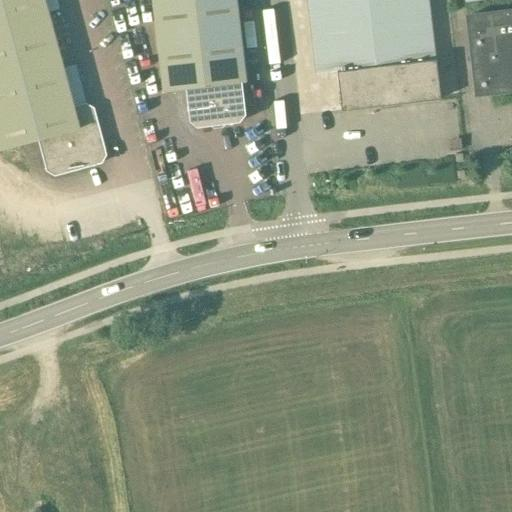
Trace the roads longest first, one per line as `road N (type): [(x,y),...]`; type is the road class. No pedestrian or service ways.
road 1 (tertiary): [(304,246),(193,268),(0,336)]
road 2 (unclassified): [(304,246),(273,0)]
road 3 (tertiary): [(511,224),(304,246)]
